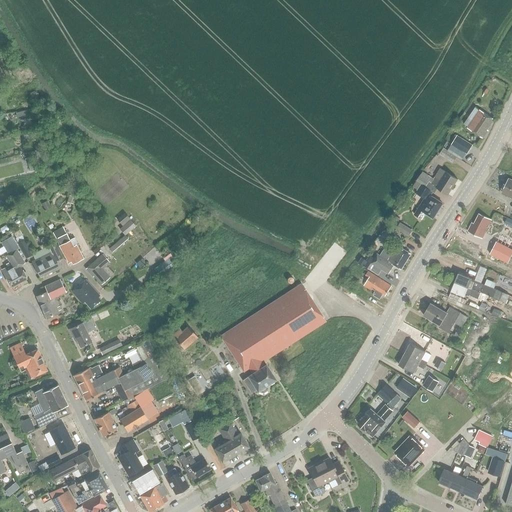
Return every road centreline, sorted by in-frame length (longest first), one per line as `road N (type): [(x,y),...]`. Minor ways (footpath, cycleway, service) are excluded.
road 1 (tertiary): [(330,417),(511,109)]
road 2 (residential): [(132,511),(32,315),(17,303)]
road 3 (tertiary): [(176,511),(330,417)]
